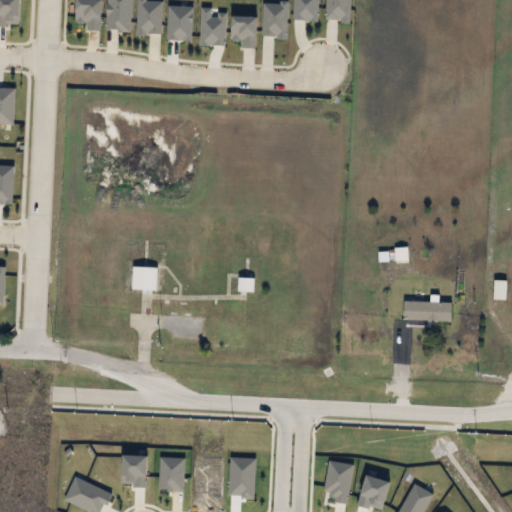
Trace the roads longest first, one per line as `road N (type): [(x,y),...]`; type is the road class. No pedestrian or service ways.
road 1 (residential): [(0,341),(66,348),(200,398),(511,406)]
road 2 (residential): [(29,343),(43,0)]
road 3 (residential): [(0,51),(281,75),(322,62)]
